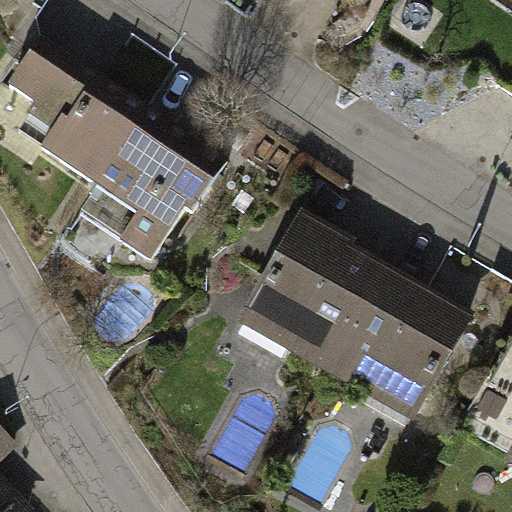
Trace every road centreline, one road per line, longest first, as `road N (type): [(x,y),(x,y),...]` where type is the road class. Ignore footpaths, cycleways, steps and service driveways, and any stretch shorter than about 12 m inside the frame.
road 1 (residential): [(511,218),(177,0)]
road 2 (residential): [(132,511),(0,306)]
